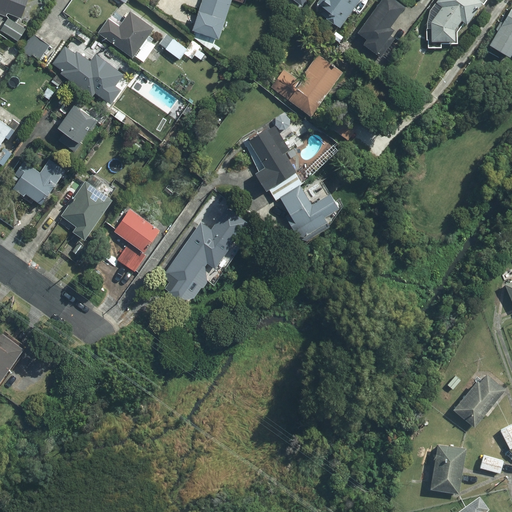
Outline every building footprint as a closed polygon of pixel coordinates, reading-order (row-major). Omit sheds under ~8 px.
[(19,17),(25,0),(0,0),(0,13),(5,16),(6,12),(19,17)] [(180,5),(173,0),(168,0),(162,10),(172,17),(180,5)] [(221,19),(227,0),(200,0),(197,11),(196,10),(190,29),(193,30),(192,34),(210,47),(219,18),(221,19)] [(319,13),(337,26),(356,0),(317,0),(316,2),(323,8),(319,13)] [(400,7),(390,0),(378,0),(354,33),(362,39),(358,45),(373,56),(391,32),(385,28),(400,7)] [(435,0),(434,1),(440,6),(429,21),(429,40),(451,40),(451,28),(458,18),(463,22),(478,1),(481,3),(483,0),(435,0)] [(511,0),(511,1),(486,43),(506,55),(511,45),(511,0)] [(108,14),(96,31),(129,55),(149,27),(127,11),(119,22),(108,14)] [(6,17),(0,27),(0,29),(17,41),(25,28),(6,17)] [(31,33),(20,48),(37,61),(48,46),(31,33)] [(184,48),(166,35),(159,44),(178,58),(182,52),(190,57),(192,54),(199,59),(202,53),(196,49),(198,45),(190,40),(184,48)] [(61,69),(58,73),(89,95),(91,91),(106,102),(116,89),(110,85),(119,73),(92,54),(87,61),(74,51),(72,53),(63,46),(51,62),(61,69)] [(270,86),(308,114),(339,72),(315,54),(296,80),(282,69),(270,86)] [(59,78),(54,74),(51,79),(56,82),(59,78)] [(78,143),(77,142),(86,128),(89,129),(95,120),(71,104),(54,127),(62,133),(58,140),(73,150),(78,143)] [(334,131),(345,139),(354,126),(343,118),(334,131)] [(0,143),(5,137),(7,138),(17,126),(9,120),(5,126),(0,122),(0,143)] [(267,187),(274,199),(300,183),(281,151),(285,148),(271,126),(267,128),(266,127),(246,139),(263,166),(254,172),(264,189),(267,187)] [(134,141),(130,146),(138,151),(142,146),(134,141)] [(8,181),(39,203),(62,171),(47,160),(37,173),(22,162),(8,181)] [(70,230),(81,238),(108,199),(107,198),(109,196),(103,192),(101,194),(83,181),(59,215),(74,225),(70,230)] [(173,190),(167,185),(164,189),(169,194),(173,190)] [(298,186),(278,198),(288,213),(284,215),(297,237),(304,238),(325,225),(319,215),(335,206),(326,193),(309,204),(298,186)] [(156,229),(128,209),(112,230),(129,242),(117,258),(133,270),(144,255),(139,252),(156,229)] [(201,224),(164,277),(169,280),(162,290),(176,300),(195,298),(207,281),(205,268),(208,264),(214,268),(246,224),(226,210),(211,231),(201,224)] [(511,280),(503,284),(511,304),(511,280)] [(0,387),(28,347),(0,327),(0,387)] [(474,381),(451,409),(472,427),(502,390),(484,374),(476,383),(474,381)] [(511,446),(511,427),(510,425),(500,430),(509,448),(511,446)] [(463,449),(435,445),(428,488),(456,493),(463,449)] [(499,472),(502,460),(482,455),(479,467),(499,472)] [(477,499),(460,511),(485,511),(487,511),(477,499)]
